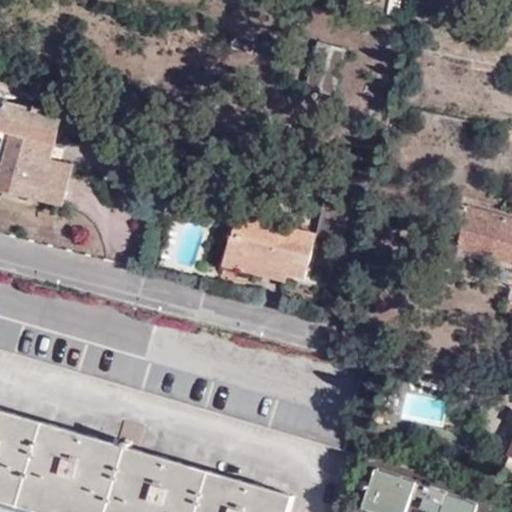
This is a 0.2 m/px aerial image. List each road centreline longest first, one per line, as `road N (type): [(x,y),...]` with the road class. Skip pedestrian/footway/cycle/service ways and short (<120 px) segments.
road 1 (residential): [(322,345),(0,258)]
road 2 (unknown): [(202,420),(0,369)]
road 3 (unknown): [(310,511),(310,488),(292,450),(202,420)]
